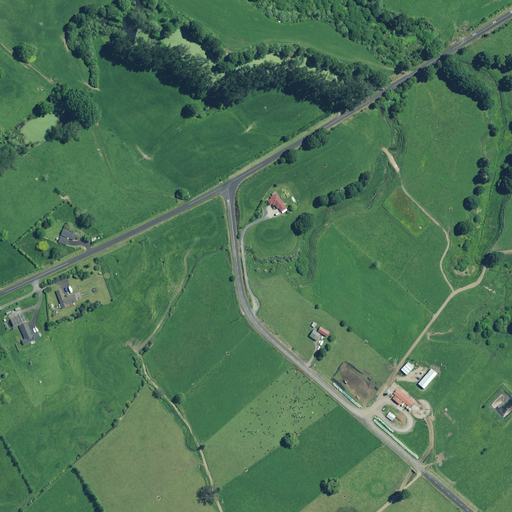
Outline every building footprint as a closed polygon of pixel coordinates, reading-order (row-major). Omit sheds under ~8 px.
[(271,194),(273,196),(270,198),(271,198),(267,200),(270,205),(272,204),(273,206),(275,205),(277,209),(278,208),(281,212),(287,209),(275,191),(271,194)] [(66,245),(69,238),(74,240),(75,237),(77,232),(71,230),(71,232),(64,230),(63,229),(58,242),(66,245)] [(74,293),(64,297),(61,289),(56,291),(62,308),(67,307),(66,304),(77,301),(74,293)] [(24,313),(10,320),(13,327),(27,320),(24,313)] [(19,326),(25,339),(21,341),(23,345),(30,342),(40,337),(32,320),(19,326)] [(329,332),(320,327),(318,331),(326,337),(329,332)] [(321,335),(313,330),(309,336),(317,341),(321,335)] [(414,367),(408,362),(400,370),(406,375),(414,367)] [(437,374),(431,369),(418,384),(424,389),(437,374)] [(392,399),(399,405),(402,401),(410,407),(414,401),(398,388),(393,394),(395,395),(392,399)] [(395,416),(390,412),(386,416),(392,421),(395,416)]
